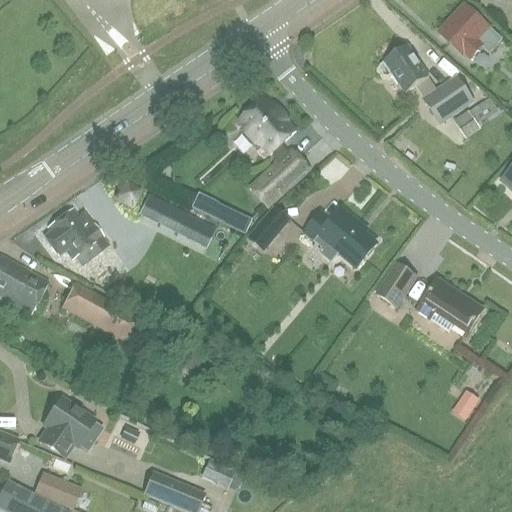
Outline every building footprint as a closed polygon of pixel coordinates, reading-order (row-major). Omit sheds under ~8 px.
[(439,32),(438,33),(444,39),(457,51),(463,57),(464,55),(467,58),(469,60),(475,54),(481,48),(488,54),(495,47),(501,40),(489,29),(476,17),(464,5),(459,10),(455,15),(456,17),(449,25),(442,33),(439,32)] [(387,78),(392,74),(406,94),(429,79),(407,47),(384,62),(385,63),(380,67),(379,71),(383,77),(387,78)] [(457,78),(424,101),(440,124),(473,102),(457,78)] [(251,134),(277,111),(264,97),(239,121),(251,134)] [(468,112),(453,122),(466,141),(481,131),(480,129),(501,115),(490,98),(469,113),(468,112)] [(277,111),(251,134),(271,156),(273,155),(275,157),(275,163),(275,164),(248,188),(269,211),(312,173),(292,149),(288,153),(282,146),(291,138),(290,137),(296,131),(277,111)] [(511,169),(501,182),(511,192),(511,169)] [(130,206),(140,189),(122,180),(113,197),(130,206)] [(177,234),(186,215),(148,196),(139,215),(177,234)] [(251,219),(224,206),(217,220),(245,233),(251,219)] [(313,244),(318,237),(356,270),(377,245),(358,228),(361,225),(341,208),(330,221),(319,212),(302,235),(313,244)] [(51,233),(43,239),(58,258),(66,252),(72,261),(75,259),(81,267),(100,252),(94,245),(103,238),(94,226),(93,226),(84,214),(78,218),(72,210),(48,229),(51,233)] [(186,215),(177,234),(205,248),(215,229),(186,215)] [(261,223),(247,239),(264,253),(277,237),(261,223)] [(0,259),(0,299),(30,316),(48,283),(1,257),(0,259)] [(398,310),(419,278),(397,263),(375,295),(398,310)] [(448,334),(454,325),(467,334),(483,310),(438,280),(416,312),(429,321),(448,334)] [(74,286),(62,309),(125,343),(137,321),(74,286)] [(466,394),(459,403),(472,412),(478,402),(466,394)] [(51,413),(41,428),(47,432),(73,449),(77,452),(87,436),(97,421),(79,409),(61,397),(51,413)] [(0,463),(9,467),(19,441),(0,433),(0,463)] [(208,461),(201,477),(226,488),(233,472),(227,470),(208,461)] [(62,481),(42,472),(38,483),(33,493),(53,502),(73,510),(77,500),(82,490),(62,481)] [(142,496),(180,511),(198,511),(206,496),(151,473),(142,496)] [(61,511),(6,483),(0,495),(0,510),(3,511),(61,511)]
